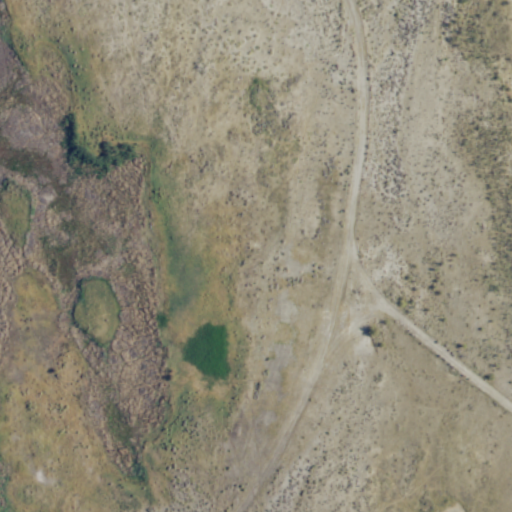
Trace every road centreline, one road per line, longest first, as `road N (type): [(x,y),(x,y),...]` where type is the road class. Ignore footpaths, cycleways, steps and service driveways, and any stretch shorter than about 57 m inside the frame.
road 1 (track): [(511,407),(350,276),(350,223),(367,131),(363,62),(347,0)]
road 2 (track): [(358,284),(341,302),(296,424),(243,511)]
